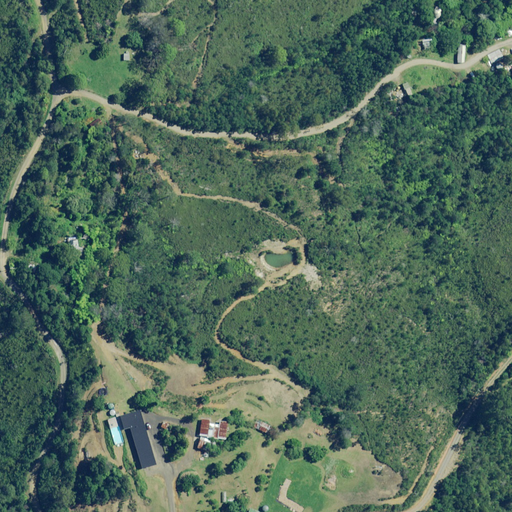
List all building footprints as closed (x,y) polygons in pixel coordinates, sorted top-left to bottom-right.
[(503,58),(499,50),(487,56),(492,64),(503,58)] [(507,68),(505,63),(494,67),(496,73),(507,68)] [(79,250),(80,240),(68,238),(66,256),(81,258),(83,250),(79,250)] [(135,408),(129,397),(119,402),(124,414),(135,408)] [(155,465),(139,411),(119,417),(123,430),(130,428),(142,469),(155,465)] [(209,424),(209,420),(200,419),(198,436),(207,437),(207,438),(217,439),(225,440),(227,422),(219,421),(219,425),(209,424)] [(256,419),(252,427),(268,434),(271,427),(256,419)] [(123,443),(118,427),(110,429),(114,445),(123,443)]
